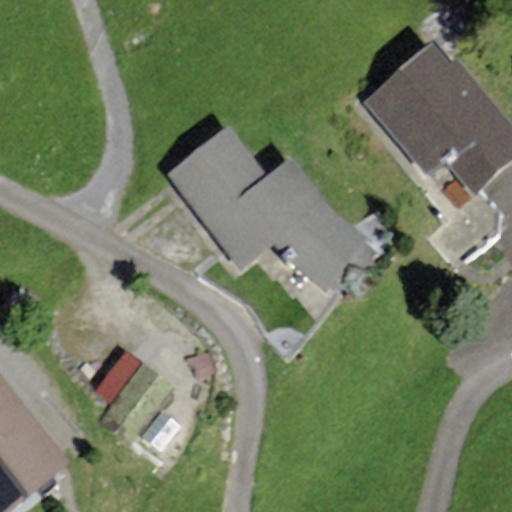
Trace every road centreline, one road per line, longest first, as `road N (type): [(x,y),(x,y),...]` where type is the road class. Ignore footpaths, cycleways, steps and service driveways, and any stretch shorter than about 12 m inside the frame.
road 1 (residential): [(231,511),(246,413),(245,348),(215,304),(0,181)]
road 2 (residential): [(511,360),(472,392),(426,511)]
